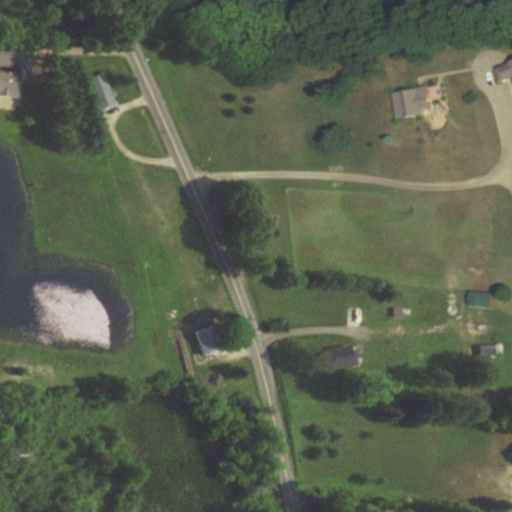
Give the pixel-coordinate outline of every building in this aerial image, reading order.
[(511,64),(499,69),(504,84),(511,81),(511,64)] [(18,73),(0,73),(0,97),(18,98),(18,73)] [(83,81),(96,116),(116,109),(103,73),(83,81)] [(395,93),(399,120),(435,116),(432,89),(395,93)] [(192,333),(201,358),(224,351),(215,325),(192,333)] [(324,350),(326,370),(356,368),(354,347),(324,350)]
